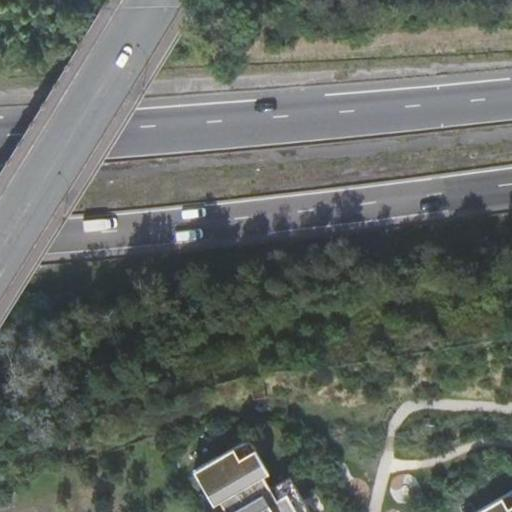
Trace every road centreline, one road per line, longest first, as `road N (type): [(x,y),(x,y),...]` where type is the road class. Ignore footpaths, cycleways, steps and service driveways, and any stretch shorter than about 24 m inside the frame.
road 1 (trunk): [(0,240),(511,183)]
road 2 (trunk): [(511,95),(0,131)]
road 3 (secondary): [(0,250),(153,0)]
